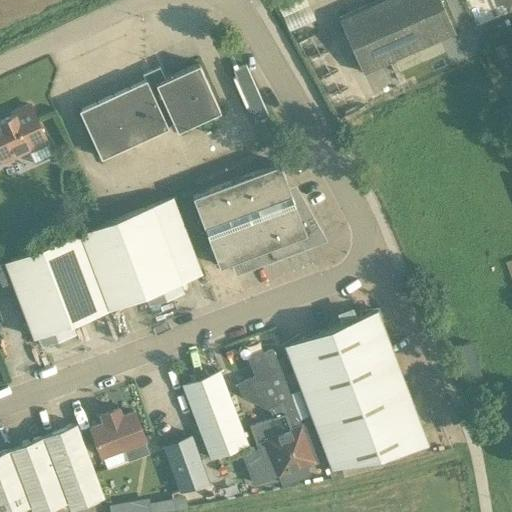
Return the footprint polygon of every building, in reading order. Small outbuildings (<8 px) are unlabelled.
[(374,0),(337,17),(362,74),(455,32),(440,0),(374,0)] [(502,44),(494,47),(498,58),(507,55),(502,44)] [(100,157),(173,124),(176,129),(219,110),(198,62),(164,77),(159,67),(142,74),(144,79),(78,109),(100,157)] [(511,82),(501,87),(509,105),(511,103),(511,82)] [(0,157),(27,145),(29,139),(42,133),(28,101),(10,109),(11,112),(0,116),(0,157)] [(278,162),(191,195),(203,227),(218,265),(230,260),(235,273),(310,245),(326,239),(294,184),(288,187),(278,162)] [(69,320),(108,306),(144,292),(148,303),(182,291),(178,279),(201,271),(172,194),(2,258),(32,335),(35,333),(40,345),(74,332),(69,320)] [(10,230),(0,234),(0,238),(5,250),(17,245),(10,230)] [(375,309),(319,330),(282,344),(329,467),(426,442),(375,309)] [(448,348),(460,385),(483,379),(470,340),(448,348)] [(249,425),(255,439),(256,442),(265,438),(278,473),(314,459),(271,348),(248,357),(255,375),(243,379),(249,397),(268,406),(280,402),(284,411),(249,425)] [(286,357),(278,360),(283,375),(291,371),(286,357)] [(247,443),(247,442),(219,368),(181,382),(209,457),(247,443)] [(89,425),(100,454),(144,438),(133,409),(120,414),(117,406),(99,412),(102,420),(89,425)] [(40,435),(66,501),(69,508),(102,495),(75,421),(40,435)] [(163,443),(180,489),(207,479),(190,433),(163,443)] [(40,435),(7,448),(28,504),(31,511),(36,511),(66,501),(40,435)] [(0,511),(8,511),(28,504),(7,448),(0,450),(0,511)] [(174,498),(176,508),(186,506),(184,496),(174,498)] [(172,498),(149,502),(150,511),(151,511),(173,508),(172,498)] [(128,511),(127,501),(109,504),(110,511),(128,511)]
